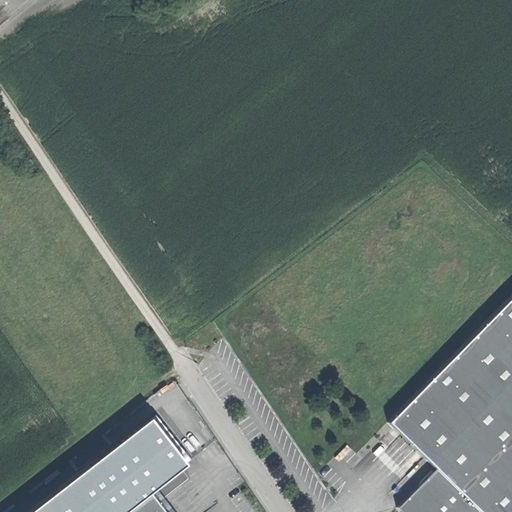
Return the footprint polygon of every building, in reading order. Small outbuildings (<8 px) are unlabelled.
[(511,511),(511,296),(387,423),(434,470),(477,511),(511,511)] [(123,511),(149,492),(114,447),(49,497),(61,511),(123,511)] [(477,511),(434,470),(396,508),(400,511),(477,511)] [(164,511),(149,492),(123,511),(164,511)] [(29,511),(61,511),(49,497),(29,511)]
